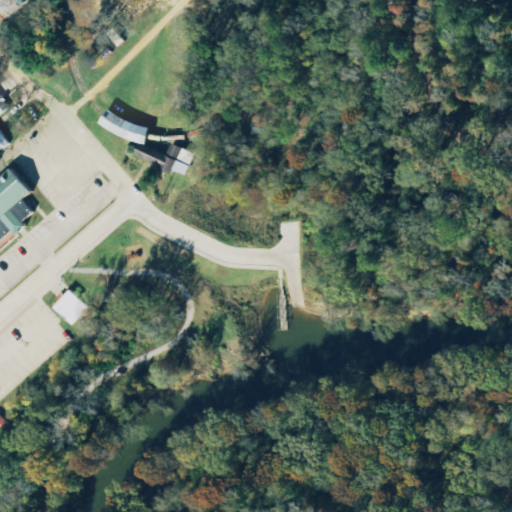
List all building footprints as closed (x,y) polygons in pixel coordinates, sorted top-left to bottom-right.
[(0,117),(12,108),(0,91),(0,117)] [(0,145),(4,150),(12,144),(0,128),(0,145)] [(138,144),(133,155),(159,167),(158,171),(169,176),(181,150),(173,146),(168,157),(138,144)] [(0,175),(9,168),(30,191),(22,198),(27,205),(33,211),(22,221),(25,224),(20,229),(15,234),(11,229),(0,238),(0,175)] [(76,326),(93,308),(73,290),(57,308),(76,326)]
